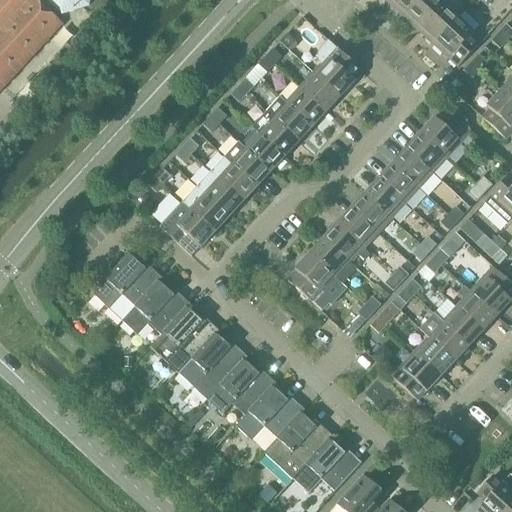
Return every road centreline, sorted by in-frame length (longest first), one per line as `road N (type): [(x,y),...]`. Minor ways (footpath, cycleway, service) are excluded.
road 1 (residential): [(210,288),(291,198),(328,186),(400,109),(391,85),(331,32)]
road 2 (tertiary): [(0,266),(240,0)]
road 3 (tertiary): [(161,511),(0,360)]
road 4 (residential): [(210,288),(133,221),(89,268)]
road 5 (residential): [(405,463),(511,351)]
road 6 (residential): [(315,380),(210,288)]
road 7 (residential): [(405,463),(315,380)]
